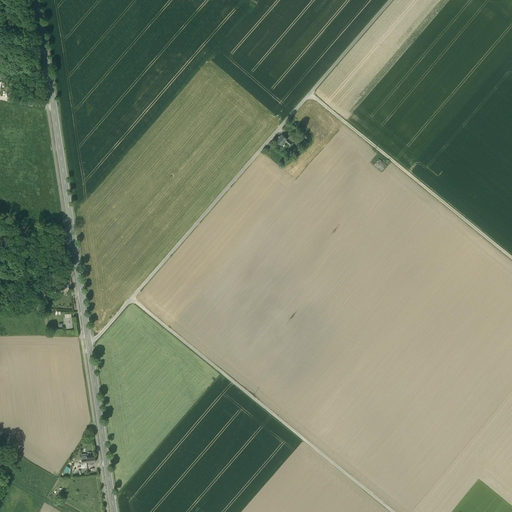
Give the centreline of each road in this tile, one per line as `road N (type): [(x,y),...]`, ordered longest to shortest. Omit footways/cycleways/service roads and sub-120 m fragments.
road 1 (unclassified): [(390,0),(88,340)]
road 2 (tertiary): [(88,340),(34,0)]
road 3 (track): [(131,298),(392,511)]
road 4 (track): [(308,93),(511,259)]
road 5 (tertiary): [(114,511),(88,340)]
